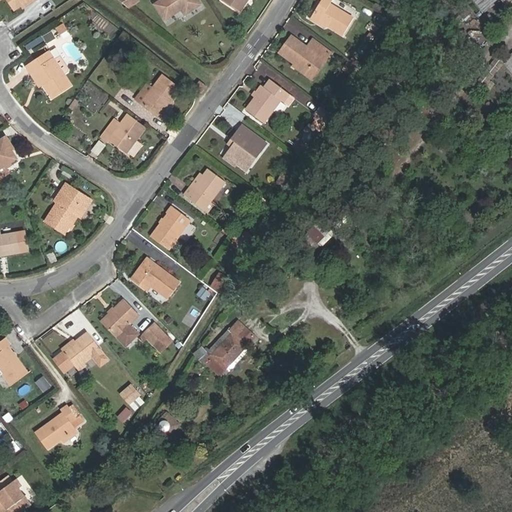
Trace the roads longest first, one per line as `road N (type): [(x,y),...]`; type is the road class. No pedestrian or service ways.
road 1 (primary): [(511,241),(174,511)]
road 2 (primary): [(199,511),(273,443),(511,258)]
road 3 (residential): [(139,201),(286,0)]
road 4 (residential): [(0,89),(35,130),(139,201)]
road 5 (residential): [(0,288),(75,270),(139,201)]
